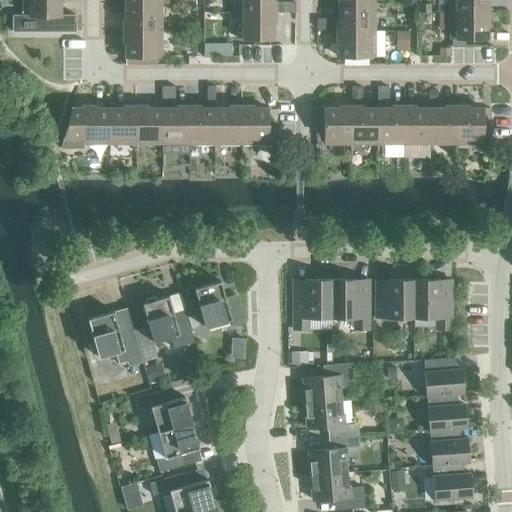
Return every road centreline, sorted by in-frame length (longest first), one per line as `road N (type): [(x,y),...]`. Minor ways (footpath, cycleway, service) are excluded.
road 1 (residential): [(303,79),(116,75),(93,58),(95,0)]
road 2 (residential): [(507,511),(497,385),(505,254)]
road 3 (residential): [(269,511),(255,448),(272,260)]
road 4 (residential): [(272,260),(505,254)]
road 5 (residential): [(511,79),(303,79)]
road 6 (residential): [(97,258),(272,260)]
